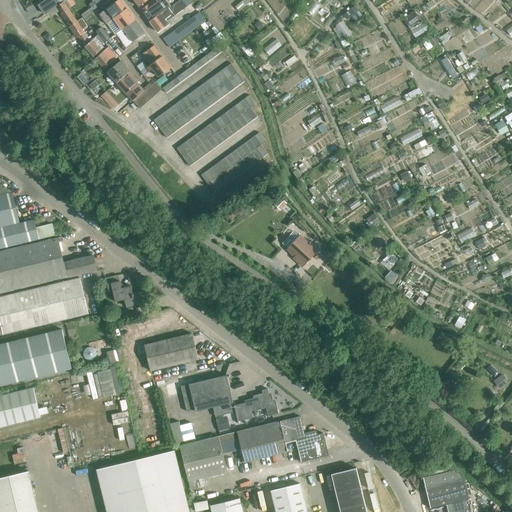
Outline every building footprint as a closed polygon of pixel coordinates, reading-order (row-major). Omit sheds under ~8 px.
[(50,0),(51,1),(41,8),(45,15),(55,7),(58,6),(63,3),(67,0),(66,0),(50,0)] [(55,7),(69,27),(76,22),(68,10),(72,7),(67,0),(63,3),(58,6),(55,7)] [(108,0),(101,6),(104,10),(106,9),(110,6),(119,0),(108,0)] [(106,10),(113,19),(126,9),(119,0),(110,6),(106,9),(104,10),(104,11),(106,10)] [(156,0),(141,11),(149,22),(166,9),(168,8),(162,0),(156,0)] [(166,9),(149,22),(157,33),(168,25),(166,22),(186,7),(180,0),(179,0),(168,8),(166,9)] [(318,1),(309,8),(313,14),(322,6),(318,1)] [(357,5),(350,9),(356,19),(363,14),(357,5)] [(93,14),(90,9),(82,15),(85,20),(93,14)] [(121,30),(122,30),(135,21),(126,9),(113,19),(121,30)] [(234,10),(223,17),(228,23),(238,16),(234,10)] [(427,31),(420,11),(407,16),(414,36),(427,31)] [(200,12),(193,17),(163,40),(169,48),(206,20),(200,12)] [(256,22),(263,30),(272,21),(266,14),(256,22)] [(87,41),(88,43),(93,39),(90,35),(87,37),(82,30),(87,27),(81,19),(76,22),(69,27),(76,38),(77,38),(82,45),(87,41)] [(336,23),(342,37),(351,34),(346,20),(336,23)] [(135,21),(122,30),(132,43),(144,34),(135,21)] [(103,42),(104,43),(110,38),(101,27),(95,32),(98,35),(103,42)] [(214,27),(211,29),(216,35),(219,33),(214,27)] [(445,44),(455,38),(450,30),(440,37),(445,44)] [(219,33),(210,41),(214,45),(223,38),(219,33)] [(100,44),(103,42),(98,35),(93,39),(88,43),(84,47),(93,57),(103,48),(100,44)] [(345,47),(352,43),(349,37),(342,40),(345,47)] [(429,37),(423,42),(430,50),(436,46),(429,37)] [(104,43),(108,48),(117,58),(122,53),(110,38),(104,43)] [(278,38),(265,49),(271,55),(284,44),(278,38)] [(255,41),(245,45),(251,61),(261,57),(255,41)] [(220,45),(215,49),(219,54),(224,50),(220,45)] [(136,68),(141,72),(162,57),(153,46),(141,55),(145,61),(136,68)] [(117,58),(108,48),(95,59),(104,69),(117,58)] [(215,49),(210,52),(214,57),(219,54),(215,49)] [(210,52),(206,56),(209,61),(214,57),(210,52)] [(464,52),(457,54),(461,64),(467,62),(464,52)] [(338,66),(348,59),(343,53),(334,60),(338,66)] [(449,53),(441,57),(451,80),(459,76),(449,53)] [(288,67),(300,59),(296,54),(285,61),(288,67)] [(209,61),(206,56),(201,60),(204,64),(209,61)] [(162,57),(141,72),(144,76),(153,69),(158,77),(171,68),(162,57)] [(204,64),(201,60),(196,63),(200,68),(204,64)] [(120,61),(107,73),(116,83),(129,72),(120,61)] [(200,68),(196,63),(191,67),(195,72),(200,68)] [(231,64),(226,67),(233,76),(238,72),(231,64)] [(195,72),(191,67),(186,70),(190,75),(195,72)] [(233,76),(226,67),(221,71),(228,80),(233,76)] [(469,72),(471,78),(480,74),(478,69),(469,72)] [(190,75),(186,70),(182,74),(185,79),(190,75)] [(357,83),(353,70),(344,73),(348,86),(357,83)] [(228,80),(221,71),(217,74),(223,83),(228,80)] [(132,101),(143,92),(136,84),(138,82),(129,72),(116,83),(126,94),(132,101)] [(238,72),(233,76),(239,85),(244,81),(238,72)] [(185,79),(182,74),(177,78),(180,82),(185,79)] [(223,83),(217,74),(212,78),(218,87),(223,83)] [(163,76),(155,82),(159,87),(166,80),(163,76)] [(233,76),(228,80),(234,88),(239,85),(233,76)] [(177,78),(172,81),(175,86),(180,82),(177,78)] [(218,87),(212,78),(207,81),(213,90),(218,87)] [(228,80),(223,83),(230,92),(234,88),(228,80)] [(511,86),(508,80),(502,84),(506,92),(511,87),(511,86)] [(98,92),(103,88),(97,81),(91,85),(98,92)] [(175,86),(172,81),(167,85),(171,90),(175,86)] [(213,90),(207,81),(202,85),(208,94),(213,90)] [(143,92),(132,101),(132,102),(139,110),(161,90),(159,87),(155,82),(149,87),(143,92)] [(223,83),(218,87),(225,96),(230,92),(223,83)] [(171,90),(167,85),(162,88),(166,93),(171,90)] [(208,94),(202,85),(197,88),(204,97),(208,94)] [(406,93),(410,100),(424,93),(421,86),(406,93)] [(218,87),(213,90),(220,99),(225,96),(218,87)] [(204,97),(197,88),(192,92),(199,101),(204,97)] [(213,90),(208,94),(215,103),(220,99),(213,90)] [(192,92),(187,95),(194,104),(199,101),(192,92)] [(208,94),(204,97),(210,106),(215,103),(208,94)] [(187,95),(183,99),(189,108),(194,104),(187,95)] [(382,106),(387,113),(404,102),(399,95),(382,106)] [(249,96),(244,99),(251,108),(256,105),(249,96)] [(469,104),(476,100),(474,96),(467,99),(469,104)] [(204,97),(199,101),(205,110),(210,106),(204,97)] [(189,108),(183,99),(178,103),(184,112),(189,108)] [(244,99),(239,103),(246,112),(251,108),(244,99)] [(199,101),(194,104),(200,113),(205,110),(199,101)] [(184,112),(178,103),(173,106),(179,115),(184,112)] [(241,115),(246,112),(239,103),(235,106),(241,115)] [(194,104),(189,108),(196,117),(200,113),(194,104)] [(179,115),(173,106),(168,110),(174,119),(179,115)] [(241,115),(235,106),(230,110),(236,119),(241,115)] [(196,117),(189,108),(184,112),(191,120),(196,117)] [(251,108),(246,112),(252,121),(257,117),(251,108)] [(174,119),(168,110),(163,113),(170,122),(174,119)] [(236,119),(230,110),(225,113),(231,122),(236,119)] [(184,112),(179,115),(186,124),(191,120),(184,112)] [(248,124),(252,121),(246,112),(241,115),(248,124)] [(163,113),(158,117),(165,126),(170,122),(163,113)] [(220,117),(226,126),(231,122),(225,113),(220,117)] [(313,127),(324,120),(320,113),(309,120),(313,127)] [(511,113),(495,123),(502,135),(511,129),(511,113)] [(179,115),(174,119),(181,128),(186,124),(179,115)] [(243,128),(248,124),(241,115),(236,119),(243,128)] [(158,117),(153,120),(160,129),(165,126),(158,117)] [(215,120),(222,129),(226,126),(220,117),(215,120)] [(174,119),(170,122),(176,131),(181,128),(174,119)] [(238,131),(243,128),(236,119),(231,122),(238,131)] [(222,129),(215,120),(210,124),(217,133),(222,129)] [(170,122),(165,126),(171,135),(176,131),(170,122)] [(233,135),(238,131),(231,122),(226,126),(233,135)] [(217,133),(210,124),(205,127),(212,136),(217,133)] [(165,126),(160,129),(167,138),(171,135),(165,126)] [(228,138),(233,135),(226,126),(222,129),(228,138)] [(201,131),(207,140),(212,136),(205,127),(201,131)] [(405,143),(424,135),(421,128),(402,136),(405,143)] [(223,142),(228,138),(222,129),(217,133),(223,142)] [(196,135),(202,143),(207,140),(201,131),(196,135)] [(219,145),(223,142),(217,133),(212,136),(219,145)] [(259,133),(254,136),(261,145),(266,142),(259,133)] [(191,138),(197,147),(202,143),(196,135),(191,138)] [(214,149),(219,145),(212,136),(207,140),(214,149)] [(249,140),(256,149),(261,145),(254,136),(249,140)] [(197,147),(191,138),(186,142),(193,150),(197,147)] [(418,149),(428,143),(426,139),(416,144),(418,149)] [(209,152),(214,149),(207,140),(202,143),(209,152)] [(256,149),(249,140),(245,143),(251,152),(256,149)] [(193,150),(186,142),(181,145),(188,154),(193,150)] [(204,156),(209,152),(202,143),(197,147),(204,156)] [(251,152),(245,143),(240,147),(246,156),(251,152)] [(188,154),(181,145),(176,149),(183,158),(188,154)] [(261,145),(256,149),(262,158),(267,154),(261,145)] [(199,159),(204,156),(197,147),(193,150),(199,159)] [(246,156),(240,147),(235,151),(241,159),(246,156)] [(256,149),(251,152),(258,161),(262,158),(256,149)] [(194,163),(199,159),(193,150),(188,154),(194,163)] [(241,159),(235,151),(230,154),(236,163),(241,159)] [(246,156),(253,165),(258,161),(251,152),(246,156)] [(183,158),(189,166),(194,163),(188,154),(183,158)] [(236,163),(230,154),(225,158),(232,166),(236,163)] [(253,165),(246,156),(241,159),(248,168),(253,165)] [(232,166),(225,158),(220,161),(227,170),(232,166)] [(236,163),(243,172),(248,168),(241,159),(236,163)] [(227,170),(220,161),(216,165),(222,173),(227,170)] [(243,172),(236,163),(232,166),(238,175),(243,172)] [(427,164),(421,166),(423,176),(429,174),(427,164)] [(222,173),(216,165),(211,168),(217,177),(222,173)] [(227,170),(233,179),(238,175),(232,166),(227,170)] [(217,177),(211,168),(206,172),(212,181),(217,177)] [(233,179),(227,170),(222,173),(229,182),(233,179)] [(411,171),(404,173),(406,180),(414,178),(411,171)] [(212,181),(206,172),(201,175),(207,184),(212,181)] [(229,182),(222,173),(217,177),(224,186),(229,182)] [(217,177),(212,181),(219,190),(224,186),(217,177)] [(212,181),(207,184),(214,193),(219,190),(212,181)] [(0,228),(19,224),(12,193),(0,186),(0,228)] [(354,209),(362,204),(360,199),(351,204),(354,209)] [(435,207),(428,210),(431,218),(439,214),(435,207)] [(366,221),(371,228),(382,220),(376,213),(366,221)] [(0,249),(55,236),(52,224),(35,229),(33,221),(19,224),(0,228),(0,249)] [(299,236),(286,250),(298,260),(297,262),(303,267),(317,252),(299,236)] [(0,252),(0,293),(67,277),(67,278),(97,271),(93,257),(64,264),(57,239),(0,252)] [(358,253),(364,248),(357,239),(351,244),(358,253)] [(485,239),(478,242),(481,248),(488,245),(485,239)] [(393,250),(382,262),(390,270),(401,259),(393,250)] [(79,279),(42,288),(21,293),(30,328),(88,314),(79,279)] [(131,287),(126,288),(121,290),(119,282),(107,285),(110,298),(114,297),(115,303),(125,300),(126,308),(143,304),(140,293),(133,295),(131,287)] [(0,335),(30,328),(21,293),(0,297),(0,335)] [(466,306),(474,310),(477,303),(469,299),(466,306)] [(0,386),(72,369),(62,331),(0,345),(0,386)] [(144,347),(150,372),(198,361),(192,335),(144,347)] [(84,352),(84,356),(86,359),(89,361),(93,360),(96,358),(97,355),(97,352),(95,350),(93,348),(89,348),(86,349),(84,352)] [(116,350),(106,352),(109,364),(119,361),(116,350)] [(501,387),(510,381),(505,374),(496,380),(501,387)] [(180,384),(187,412),(195,410),(195,412),(213,408),(215,417),(232,413),(230,404),(232,403),(232,402),(230,394),(226,376),(189,385),(188,381),(180,384)] [(180,382),(179,377),(155,382),(156,387),(180,382)] [(103,386),(104,395),(115,395),(115,385),(103,386)] [(33,388),(0,395),(0,427),(40,417),(33,388)] [(270,417),(279,414),(276,403),(273,403),(271,396),(269,397),(268,393),(253,397),(254,399),(245,401),(245,404),(234,407),(237,420),(252,416),(250,410),(267,406),(270,417)] [(127,398),(122,399),(125,409),(130,407),(127,398)] [(129,422),(128,411),(115,411),(115,422),(129,422)] [(292,446),(297,445),(301,462),(328,456),(323,433),(317,435),(316,430),(304,433),(300,417),(180,446),(188,482),(239,469),(234,450),(222,453),(220,443),(239,439),(244,462),(287,452),(288,456),(294,455),(292,446)] [(189,511),(174,451),(97,470),(106,511),(189,511)] [(410,465),(413,470),(418,467),(415,461),(410,465)] [(366,511),(356,468),(331,474),(340,511),(366,511)] [(0,478),(0,511),(38,511),(29,471),(0,478)] [(446,505),(448,511),(470,511),(468,500),(469,500),(465,480),(454,471),(423,478),(428,499),(430,509),(443,506),(446,505)] [(271,491),(275,511),(306,511),(300,484),(271,491)] [(210,506),(211,511),(242,511),(239,499),(210,506)]
